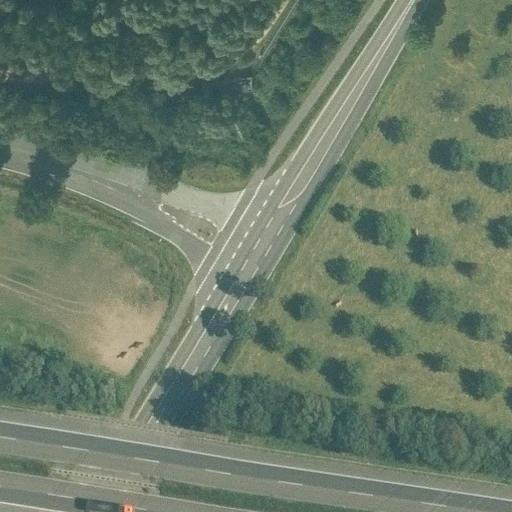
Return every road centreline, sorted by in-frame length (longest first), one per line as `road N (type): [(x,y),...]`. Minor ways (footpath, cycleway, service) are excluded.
road 1 (secondary): [(95,511),(411,0)]
road 2 (motorway): [(443,511),(0,446)]
